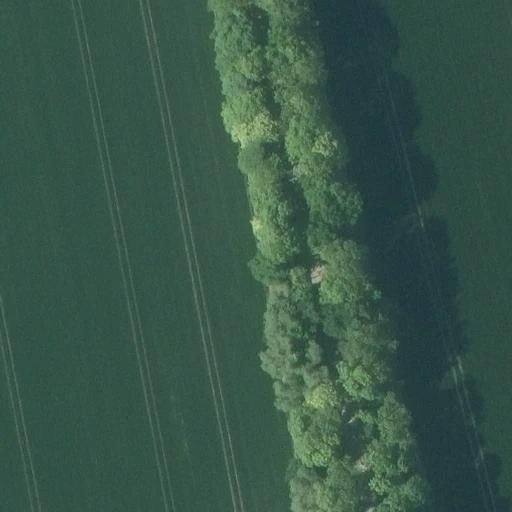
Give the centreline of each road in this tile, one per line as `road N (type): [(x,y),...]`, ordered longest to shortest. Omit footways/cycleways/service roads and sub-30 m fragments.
road 1 (track): [(296,0),(430,511)]
road 2 (track): [(257,0),(373,511)]
